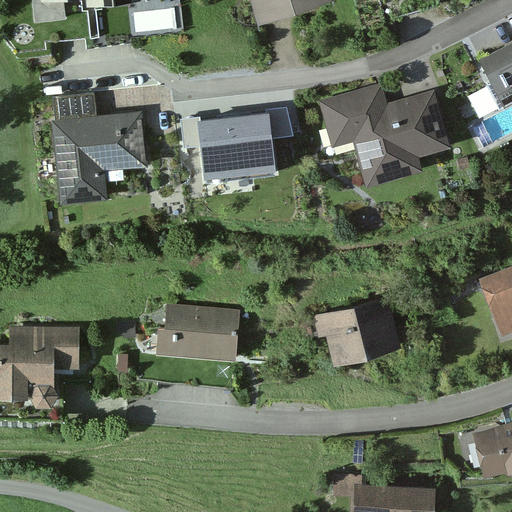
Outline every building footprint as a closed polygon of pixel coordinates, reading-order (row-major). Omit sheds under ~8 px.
[(34,0),(36,23),(70,20),(68,0),(34,0)] [(246,0),(253,24),(328,4),(326,0),(246,0)] [(511,98),(511,39),(483,54),(507,101),(511,98)] [(430,94),(386,105),(382,88),(321,102),(331,147),(348,143),(358,188),(415,174),(411,159),(443,152),(430,94)] [(54,94),(56,118),(98,114),(96,90),(54,94)] [(280,106),(204,110),(207,182),(283,178),(280,106)] [(146,161),(142,110),(98,114),(56,118),(54,118),(61,199),(108,195),(106,165),(146,161)] [(468,155),(458,158),(462,168),(471,165),(468,155)] [(511,258),(479,270),(502,333),(511,328),(511,258)] [(389,292),(313,312),(318,333),(329,330),(336,357),(402,340),(389,292)] [(241,306),(168,300),(166,320),(160,319),(157,347),(236,353),(241,306)] [(80,325),(10,324),(10,337),(0,337),(0,390),(32,391),(38,398),(51,398),(60,385),(55,379),(55,361),(80,361),(80,325)] [(511,419),(475,430),(485,469),(505,464),(511,469),(511,468),(511,419)] [(335,491),(355,492),(355,478),(355,471),(335,471),(335,491)] [(433,511),(435,480),(355,478),(355,492),(354,511),(433,511)]
